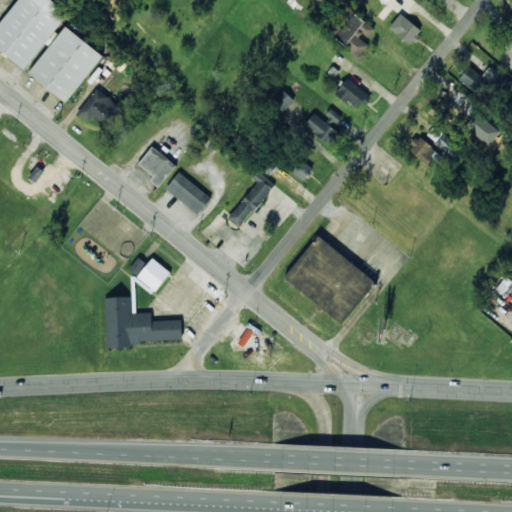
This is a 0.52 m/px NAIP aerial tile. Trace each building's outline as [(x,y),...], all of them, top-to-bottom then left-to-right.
[(0,49),(26,69),(68,11),(53,0),(17,0),(0,23),(0,49)] [(335,38),(359,57),(370,42),(366,39),(375,28),(355,13),(335,38)] [(410,44),(421,29),(399,13),(388,28),(410,44)] [(103,55),(65,26),(29,72),(66,102),(103,55)] [(459,79),(476,92),(487,78),(506,92),(511,83),(511,82),(489,65),(482,75),(469,65),(459,79)] [(370,96),(358,86),(362,80),(352,72),(336,93),(358,110),(370,96)] [(122,109),(98,88),(77,112),(88,122),(93,116),(106,128),(122,109)] [(281,114),(295,101),(283,89),(270,102),(281,114)] [(343,117),(331,108),(323,117),(336,126),(343,117)] [(330,146),(340,134),(315,112),(305,124),(330,146)] [(427,134),(454,159),(462,150),(434,125),(427,134)] [(418,136),(408,149),(427,164),(437,151),(418,136)] [(176,164),(152,146),(138,164),(153,176),(150,180),(159,187),(176,164)] [(291,171),(304,181),(313,169),(301,159),(291,171)] [(211,198),(179,171),(166,188),(198,214),(211,198)] [(227,218),(240,228),(274,184),(261,174),(227,218)] [(317,237),(285,278),(341,324),(374,283),(317,237)] [(145,262),(138,257),(129,269),(137,275),(145,262)] [(136,278),(154,293),(170,272),(152,257),(136,278)] [(106,344),(182,341),(182,319),(152,320),(152,312),(132,312),(131,296),(105,297),(106,344)]
